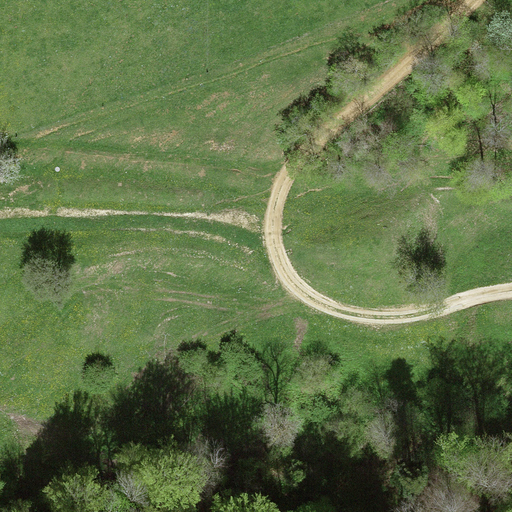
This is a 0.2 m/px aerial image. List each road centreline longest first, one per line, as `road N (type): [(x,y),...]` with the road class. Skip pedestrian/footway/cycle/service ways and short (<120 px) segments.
road 1 (track): [(269,241),(278,179),(292,157),(473,1)]
road 2 (track): [(511,292),(405,318),(353,312),(312,299),(282,272),(269,241)]
road 3 (track): [(269,241),(210,225),(0,215)]
road 4 (track): [(473,1),(486,16),(486,37),(447,87),(426,142),(430,161),(511,145)]
road 5 (track): [(269,241),(430,161)]
